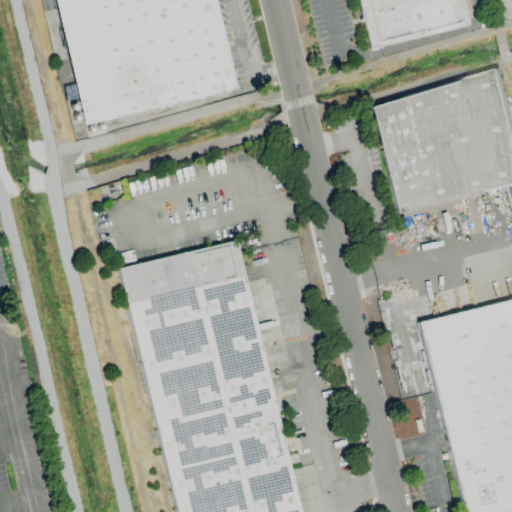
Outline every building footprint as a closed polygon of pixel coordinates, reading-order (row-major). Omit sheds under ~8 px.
[(52,0),(216,0),(242,92),(85,136),(52,0)] [(355,0),(365,48),(464,28),(458,0),(355,0)] [(368,107),(497,69),(511,129),(511,183),(393,213),(368,107)] [(115,270),(232,242),(256,340),(269,395),(297,511),(173,511),(152,423),(139,368),(115,270)] [(461,511),(415,322),(511,298),(511,509),(500,511),(461,511)] [(81,511),(81,497),(67,498),(67,511),(81,511)]
